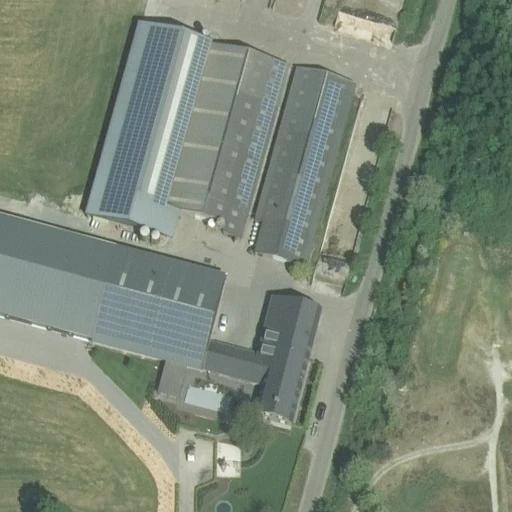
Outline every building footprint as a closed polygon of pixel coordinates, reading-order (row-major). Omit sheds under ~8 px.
[(245,225),(276,111),(288,68),(207,47),(139,28),(86,221),(171,244),(177,214),(225,227),(223,236),(240,241),(244,225),(245,225)] [(355,88),(296,71),(285,113),(255,223),(263,225),(254,255),(305,269),(343,129),(355,88)] [(92,343),(116,254),(80,245),(0,223),(0,318),(67,336),(92,343)] [(146,357),(170,268),(116,254),(92,343),(146,357)] [(226,283),(170,268),(146,357),(167,363),(187,368),(203,372),(210,344),(226,283)] [(259,357),(210,344),(203,372),(264,388),(261,398),(256,418),(291,427),(301,390),(308,362),(320,314),(301,309),(273,301),(259,357)] [(167,363),(159,396),(178,401),(187,368),(167,363)] [(209,400),(211,381),(186,378),(184,397),(209,400)]
